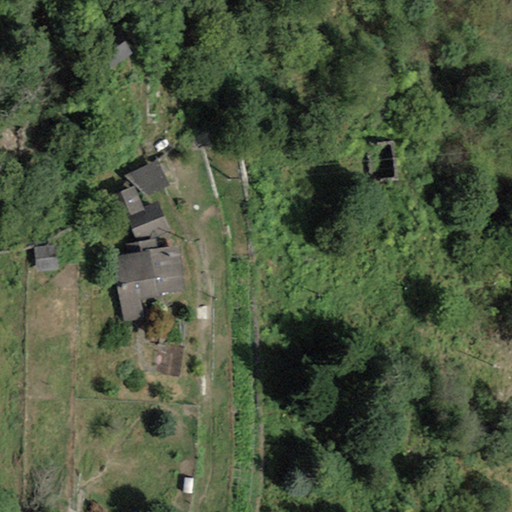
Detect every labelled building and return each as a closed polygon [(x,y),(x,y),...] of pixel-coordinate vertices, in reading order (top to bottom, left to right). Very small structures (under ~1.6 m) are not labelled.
[(112,66),(133,52),(120,33),(99,46),(112,66)] [(156,162),(126,176),(147,196),(168,186),(156,162)] [(158,239),(171,232),(158,202),(144,208),(135,187),(121,192),(131,216),(125,217),(139,242),(158,239)] [(124,257),(113,259),(124,323),(148,319),(144,299),(187,292),(179,246),(159,249),(158,239),(139,242),(121,245),(124,257)] [(53,246),(34,249),(37,271),(57,268),(53,246)]
